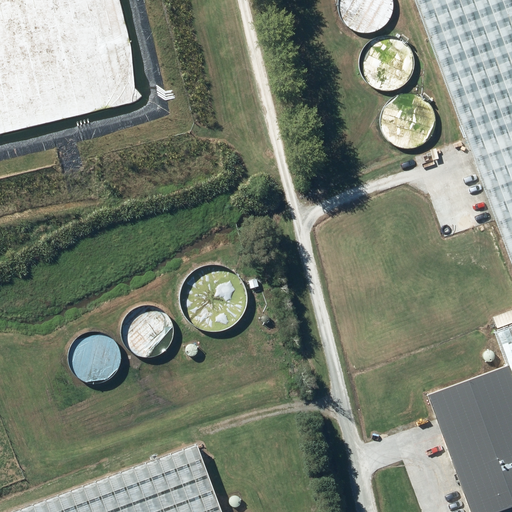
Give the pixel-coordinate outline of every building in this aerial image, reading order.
[(350,28),(357,32),(365,33),(374,32),(381,28),(387,22),(391,14),(392,5),(390,0),(340,0),(339,6),(340,14),(344,22),(350,28)] [(511,0),(415,0),(511,262),(511,0)] [(371,86),(379,90),(387,91),(396,90),(403,86),(409,79),(413,71),(413,63),(411,54),(406,47),(399,41),(390,39),(381,39),(373,43),(367,48),(363,55),(361,64),(362,72),(365,80),(371,86)] [(392,143),(400,147),(408,149),(416,147),(424,143),(430,137),(434,129),(434,120),(432,111),(427,104),(420,99),(411,96),(402,97),(394,100),(388,106),(383,113),(382,121),(383,130),(386,137),(392,143)] [(220,332),(230,329),(239,322),(245,313),(248,302),(247,290),(242,280),(234,272),(224,266),(212,265),(201,268),(191,274),(184,283),(180,293),(180,304),(184,314),(190,323),(199,329),(209,332),(220,332)] [(151,358),(159,356),(166,351),(171,344),(173,336),(172,327),(169,319),(163,313),(156,309),(147,307),(139,309),(131,313),(125,319),(122,327),(122,335),(124,343),(128,350),(135,355),(143,358),(151,358)] [(511,327),(495,333),(507,367),(511,379),(511,327)] [(117,373),(120,365),(121,356),(118,348),(114,341),(107,336),(99,333),(91,333),(83,336),(76,341),(71,348),(69,356),(69,364),(72,372),(78,379),(86,383),(94,385),(103,383),(111,379),(117,373)] [(189,356),(191,356),(193,357),(195,356),(197,355),(198,353),(199,351),(199,349),(198,347),(196,346),(195,345),(193,344),(191,345),(189,346),(187,347),(186,349),(186,351),(187,353),(188,354),(189,356)] [(469,511),(499,511),(511,507),(511,379),(507,367),(427,396),(469,511)] [(222,511),(198,445),(13,511),(222,511)]
